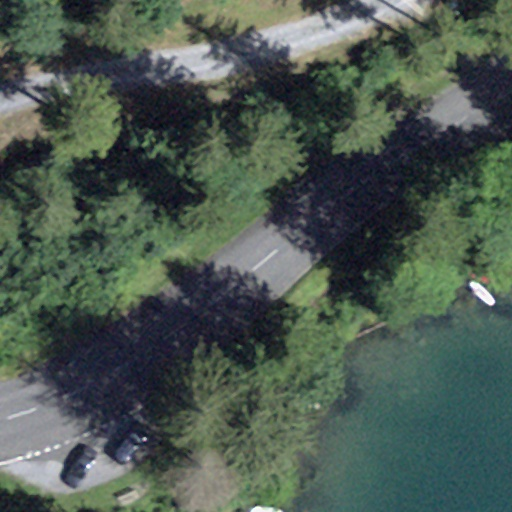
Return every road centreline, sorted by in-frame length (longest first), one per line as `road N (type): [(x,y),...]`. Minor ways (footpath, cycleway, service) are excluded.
road 1 (tertiary): [(0,421),(117,371),(511,84)]
road 2 (track): [(371,0),(290,38),(0,103)]
